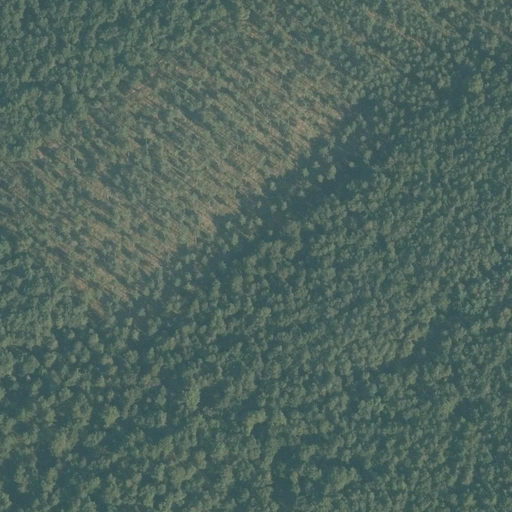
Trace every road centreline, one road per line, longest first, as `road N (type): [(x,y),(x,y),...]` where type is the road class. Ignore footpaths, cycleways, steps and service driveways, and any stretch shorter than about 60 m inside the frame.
road 1 (track): [(433,0),(206,163),(64,287),(147,367),(175,460),(215,511)]
road 2 (track): [(511,458),(450,390),(511,336)]
